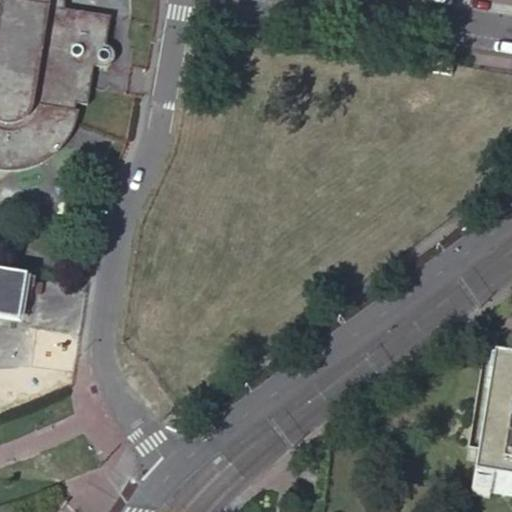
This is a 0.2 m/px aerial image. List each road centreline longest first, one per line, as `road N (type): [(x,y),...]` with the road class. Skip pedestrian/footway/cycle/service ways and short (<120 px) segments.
road 1 (residential): [(172,470),(115,404),(101,346),(119,225),(158,133),(180,0)]
road 2 (residential): [(172,470),(511,214)]
road 3 (residential): [(334,0),(511,27)]
